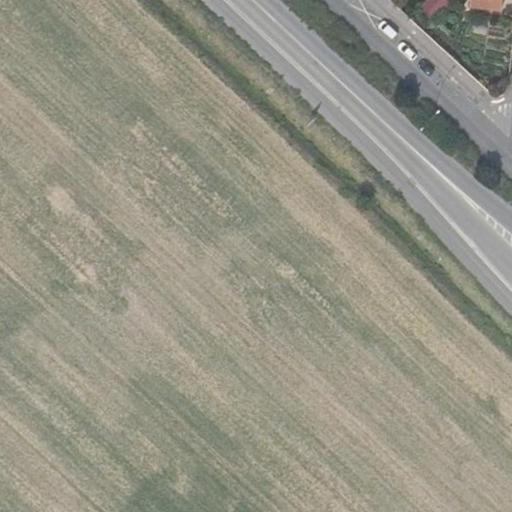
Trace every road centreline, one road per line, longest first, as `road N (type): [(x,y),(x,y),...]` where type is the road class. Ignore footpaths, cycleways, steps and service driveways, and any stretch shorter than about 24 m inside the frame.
road 1 (unclassified): [(509,163),(334,0)]
road 2 (primary): [(407,145),(252,0)]
road 3 (primary): [(407,145),(416,166),(511,268)]
road 4 (primary): [(511,220),(430,154),(407,145)]
